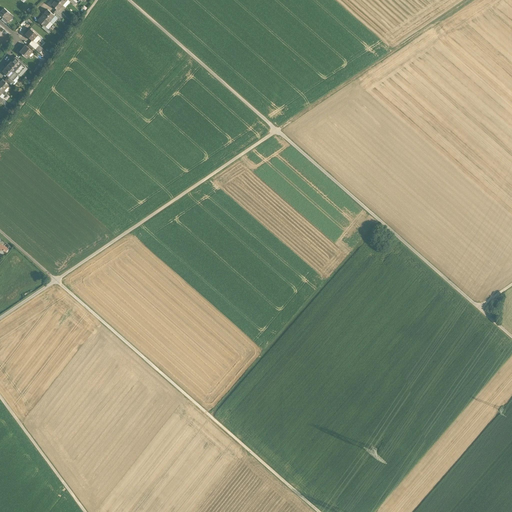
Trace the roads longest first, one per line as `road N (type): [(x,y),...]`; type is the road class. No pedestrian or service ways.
road 1 (track): [(127,0),(511,338)]
road 2 (track): [(0,231),(317,511)]
road 3 (track): [(276,131),(0,318)]
road 4 (track): [(380,221),(209,416)]
road 5 (track): [(276,131),(467,0)]
road 6 (track): [(96,0),(0,136)]
road 7 (track): [(0,398),(84,511)]
